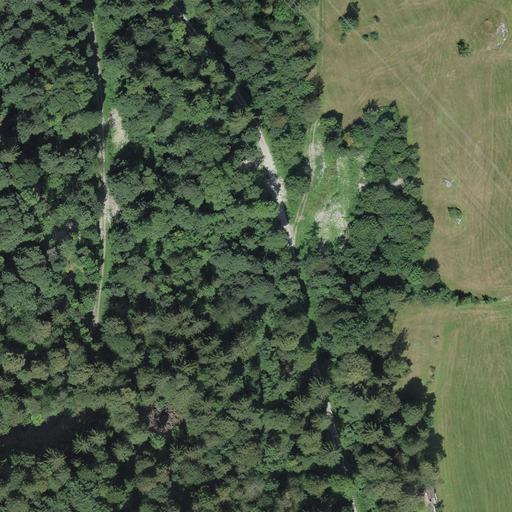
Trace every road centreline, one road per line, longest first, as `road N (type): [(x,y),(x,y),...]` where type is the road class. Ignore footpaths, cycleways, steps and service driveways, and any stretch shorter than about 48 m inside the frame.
road 1 (track): [(168,0),(248,111),(268,155),(353,511)]
road 2 (track): [(91,346),(103,254),(102,113),(86,0)]
road 3 (track): [(91,346),(62,247),(0,124)]
road 4 (track): [(322,0),(313,161),(289,236)]
